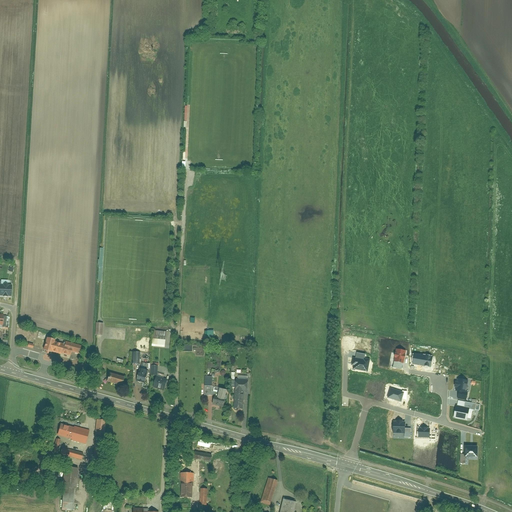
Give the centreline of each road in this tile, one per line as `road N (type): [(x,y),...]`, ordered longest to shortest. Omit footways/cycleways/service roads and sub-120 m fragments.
road 1 (secondary): [(9,372),(346,467)]
road 2 (secondary): [(346,467),(487,511)]
